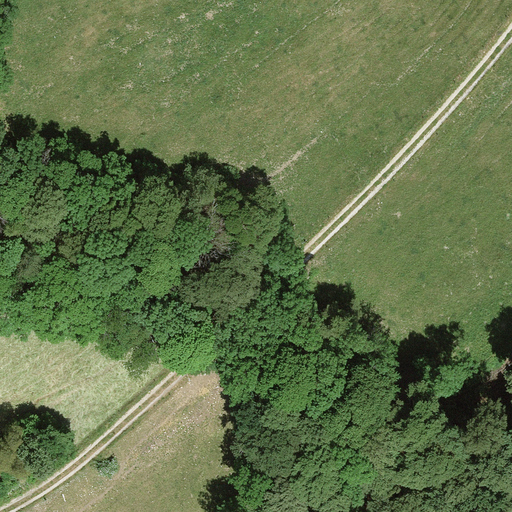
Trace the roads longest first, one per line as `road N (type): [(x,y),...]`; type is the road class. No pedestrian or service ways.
road 1 (track): [(247,310),(342,217),(511,25)]
road 2 (track): [(247,310),(31,495),(0,510)]
